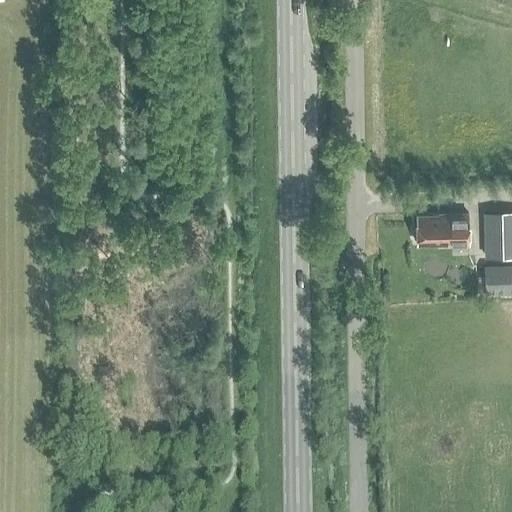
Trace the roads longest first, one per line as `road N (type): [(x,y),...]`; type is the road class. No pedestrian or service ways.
road 1 (unknown): [(232,511),(220,0)]
road 2 (primary): [(296,511),(289,0)]
road 3 (unclassified): [(358,511),(353,0)]
